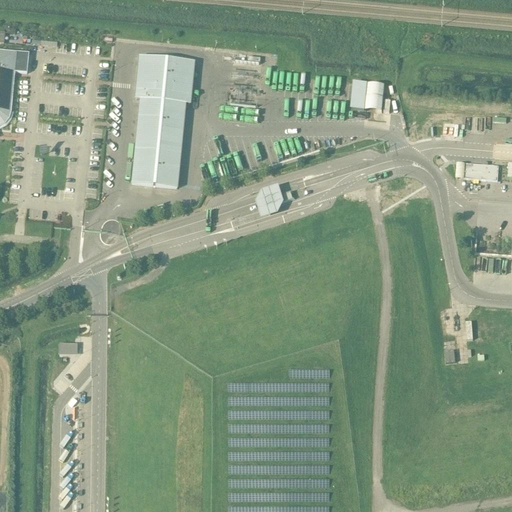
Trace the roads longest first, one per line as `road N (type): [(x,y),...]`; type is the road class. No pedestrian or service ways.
road 1 (unknown): [(104,204),(123,62),(145,46),(184,49),(209,72),(208,134),(196,180),(181,198),(159,202)]
road 2 (track): [(222,511),(223,384),(318,354),(337,371),(353,511)]
